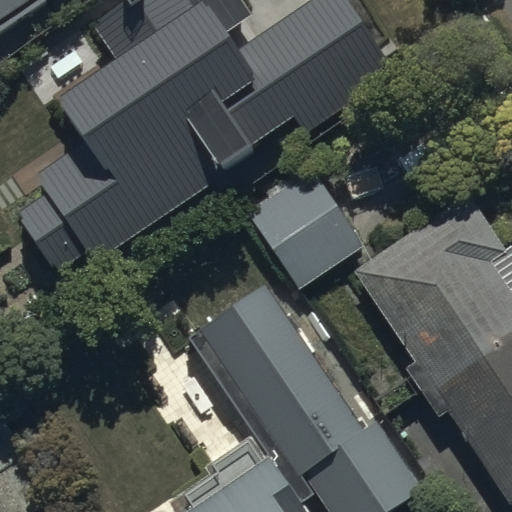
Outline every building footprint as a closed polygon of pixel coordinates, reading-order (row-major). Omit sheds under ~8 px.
[(0,0),(0,34),(52,0),(0,0)] [(402,86),(347,0),(329,0),(241,56),(231,39),(253,26),(236,0),(193,0),(188,4),(185,0),(125,0),(86,25),(119,78),(57,117),(81,155),(36,184),(49,205),(24,221),(62,280),(98,257),(106,270),(265,170),(256,157),(301,129),(310,144),(402,86)] [(367,259),(315,184),(258,224),(310,298),(367,259)] [(473,210),(358,289),(417,375),(408,381),(441,428),(451,422),(511,511),(511,259),(508,262),(473,210)] [(366,444),(270,300),(203,345),(304,495),(310,492),(323,511),(412,511),(425,503),(379,435),(366,444)] [(0,511),(52,511),(58,508),(0,424),(0,511)] [(291,511),(251,456),(210,487),(214,493),(188,511),(291,511)]
